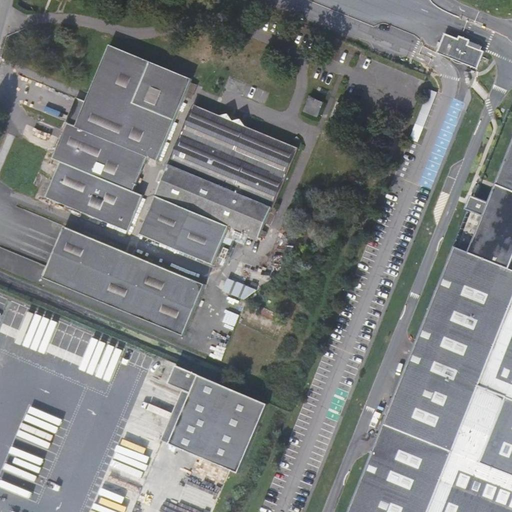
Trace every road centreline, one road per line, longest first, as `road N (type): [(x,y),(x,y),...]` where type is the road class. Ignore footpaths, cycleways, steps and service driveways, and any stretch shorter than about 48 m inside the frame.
road 1 (unknown): [(0,489),(24,504),(58,509),(83,499),(126,422)]
road 2 (unknown): [(2,394),(19,372),(44,370),(126,422)]
